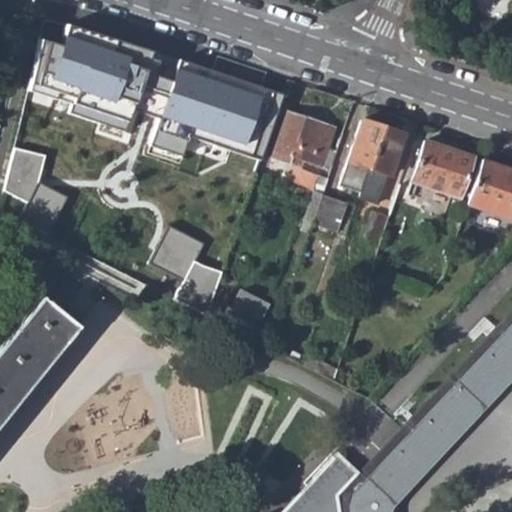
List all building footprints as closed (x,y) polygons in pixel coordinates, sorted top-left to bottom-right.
[(98,35),(68,26),(61,48),(37,40),(20,100),(124,134),(132,112),(151,119),(141,147),(182,162),(190,139),(263,166),(286,94),(177,59),(169,83),(153,78),(158,64),(147,60),(149,54),(116,43),(114,49),(95,43),(98,35)] [(290,159),(320,167),(332,133),(285,117),(271,159),(288,165),(290,159)] [(359,186),(379,129),(360,122),(345,163),(355,166),(349,182),(359,186)] [(379,129),(359,186),(371,189),(376,173),(387,176),(401,136),(379,129)] [(407,181),(453,197),(466,158),(419,142),(407,181)] [(39,183),(46,155),(10,148),(0,192),(26,204),(17,222),(48,238),(69,198),(39,183)] [(461,205),(509,220),(511,211),(511,172),(476,161),(461,205)] [(313,193),(321,196),(327,179),(319,176),(313,193)] [(310,224),(334,232),(344,203),(321,196),(310,224)] [(161,237),(135,225),(122,254),(213,297),(221,273),(193,261),(206,244),(169,226),(161,237)] [(237,287),(230,308),(262,320),(269,299),(237,287)] [(0,420),(76,327),(39,297),(0,345),(0,420)] [(425,312),(434,324),(444,315),(430,298),(425,312)] [(511,308),(355,470),(339,489),(341,511),(389,511),(393,502),(511,378),(511,308)] [(341,511),(339,489),(355,470),(333,452),(283,511),(341,511)]
